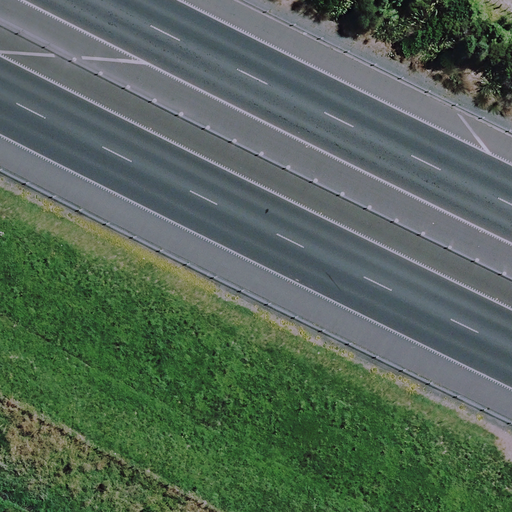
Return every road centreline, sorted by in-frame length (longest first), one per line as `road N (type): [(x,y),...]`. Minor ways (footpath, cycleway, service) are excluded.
road 1 (motorway): [(511,350),(0,100)]
road 2 (motorway): [(84,0),(511,207)]
